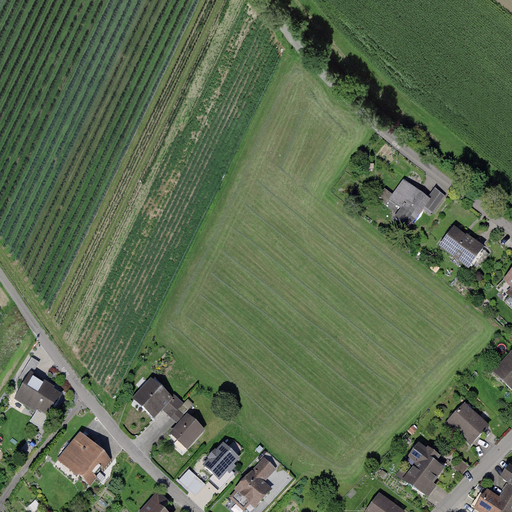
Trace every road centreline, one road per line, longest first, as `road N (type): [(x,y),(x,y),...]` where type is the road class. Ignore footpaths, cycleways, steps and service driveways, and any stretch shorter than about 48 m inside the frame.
road 1 (residential): [(37,329),(115,435),(199,511)]
road 2 (track): [(381,128),(262,0)]
road 3 (residential): [(511,229),(381,128)]
